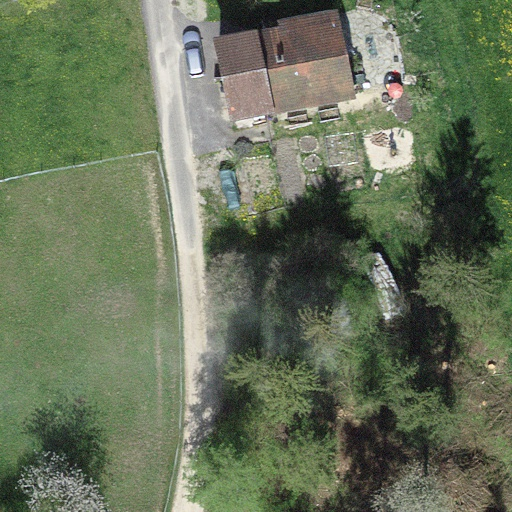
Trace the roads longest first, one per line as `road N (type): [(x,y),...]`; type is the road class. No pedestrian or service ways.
road 1 (track): [(180,511),(194,430),(183,236)]
road 2 (residential): [(183,236),(156,0)]
